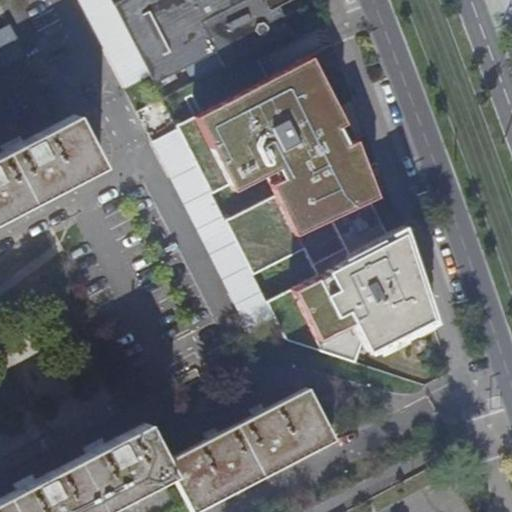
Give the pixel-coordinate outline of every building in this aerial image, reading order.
[(117,0),(110,4),(151,83),(213,51),(221,67),(291,30),(278,5),(275,0),(117,0)] [(308,57),(174,127),(191,158),(211,197),(262,170),(275,196),(225,223),(253,275),(304,250),(318,276),(284,292),(294,311),(311,346),(348,328),(358,344),(364,354),(378,347),(394,338),(432,317),(403,227),(387,232),(371,200),(369,194),(350,143),(341,146),(332,129),(343,123),(308,57)] [(136,117),(149,110),(137,86),(123,93),(136,117)] [(0,219),(100,167),(73,116),(0,154),(0,219)] [(191,158),(166,170),(249,330),(294,311),(284,292),(253,275),(225,223),(211,197),(191,158)] [(0,511),(92,511),(170,472),(190,510),(330,437),(304,388),(164,461),(144,423),(0,497),(0,511)]
